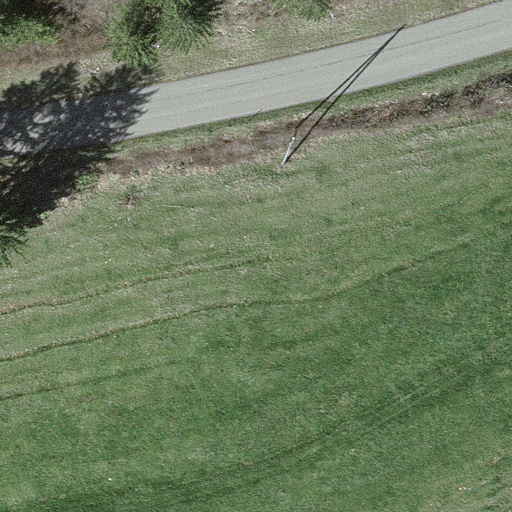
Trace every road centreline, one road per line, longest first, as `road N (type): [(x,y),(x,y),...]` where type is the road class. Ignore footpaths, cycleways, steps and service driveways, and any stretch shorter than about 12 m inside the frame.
road 1 (unclassified): [(0,135),(305,78),(511,22)]
road 2 (track): [(88,511),(317,445),(511,334)]
